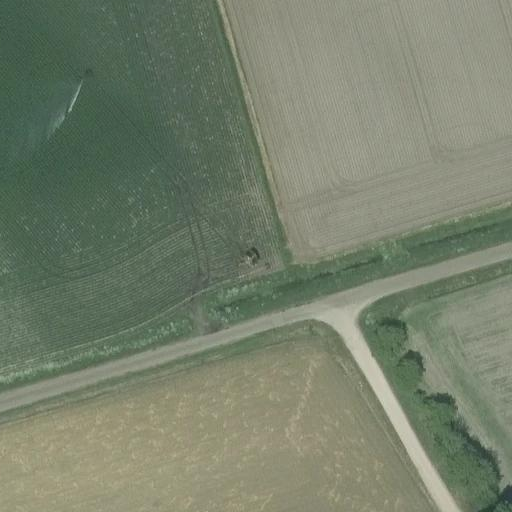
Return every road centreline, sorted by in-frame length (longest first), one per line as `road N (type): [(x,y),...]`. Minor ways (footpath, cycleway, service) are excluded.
road 1 (unclassified): [(0,409),(511,253)]
road 2 (track): [(453,511),(336,308)]
